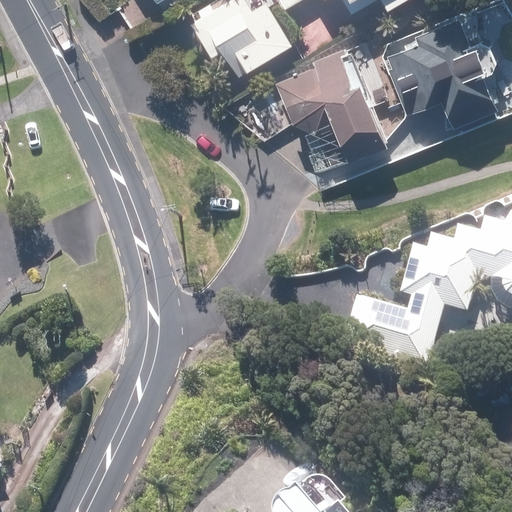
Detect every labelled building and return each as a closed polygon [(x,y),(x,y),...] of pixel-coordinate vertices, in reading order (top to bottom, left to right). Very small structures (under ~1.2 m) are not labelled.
[(221,0),(205,9),(234,60),(241,56),(251,73),(310,39),(287,0),(277,0),(271,4),(268,0),(221,0)] [(410,0),(293,0),(297,6),(307,0),(363,0),(369,9),(383,0),(405,0),(407,2),(410,0)] [(476,12),(434,28),(438,39),(399,53),(403,66),(399,67),(416,112),(460,95),(470,121),(511,105),(511,98),(501,69),(511,64),(511,58),(504,35),(487,42),(476,12)] [(325,60),(327,63),(287,82),(298,107),(306,104),(313,118),(323,122),(341,162),(367,151),(370,157),(412,137),(385,79),(381,81),(376,70),(363,76),(351,48),(325,60)] [(511,208),(511,209),(507,212),(503,215),(501,220),(500,224),(479,219),(476,232),(453,226),(450,240),(427,234),(423,248),(410,244),(398,292),(408,295),(404,310),(353,297),(341,346),(425,367),(441,305),(465,311),(474,275),(490,279),(489,285),(489,290),(491,294),(493,299),(496,302),(501,305),(505,308),(510,309),(511,308),(511,208)] [(0,499),(0,498),(0,490),(6,488),(1,473),(15,467),(0,430),(0,499)] [(264,501),(263,505),(262,511),(344,511),(334,500),(320,511),(309,511),(285,484),(278,489),(274,491),(269,494),(266,497),(264,501)]
